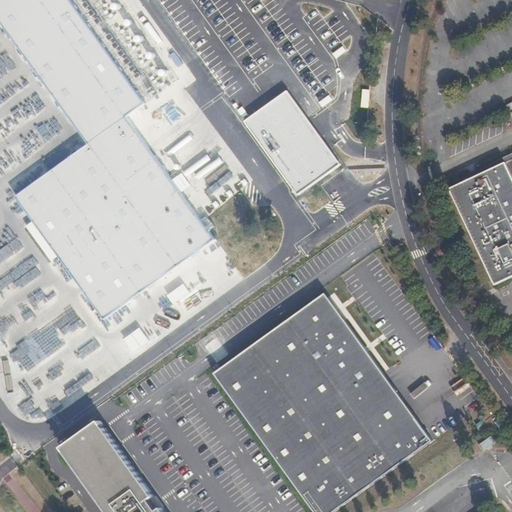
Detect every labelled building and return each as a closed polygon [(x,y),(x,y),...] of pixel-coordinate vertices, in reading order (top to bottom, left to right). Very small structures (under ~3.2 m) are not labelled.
[(106,319),(137,297),(186,262),(216,240),(127,116),(146,103),(71,0),(0,0),(0,18),(90,144),(18,197),(106,319)] [(245,121),(299,194),(341,164),(287,90),(245,121)] [(511,175),(506,163),(451,189),(496,285),(511,277),(511,175)] [(186,262),(137,297),(155,322),(203,286),(186,262)] [(295,329),(223,381),(316,511),(333,511),(432,441),(327,294),(325,295),(290,321),(295,329)] [(217,373),(223,381),(295,329),(290,321),(217,373)] [(166,511),(164,507),(159,510),(158,508),(159,508),(159,507),(159,506),(160,506),(160,505),(160,504),(160,503),(159,503),(159,502),(158,501),(157,501),(156,501),(156,500),(155,500),(154,501),(153,501),(152,499),(156,496),(102,420),(64,447),(109,511),(166,511)] [(496,442),(491,436),(479,445),(483,451),(496,442)]
